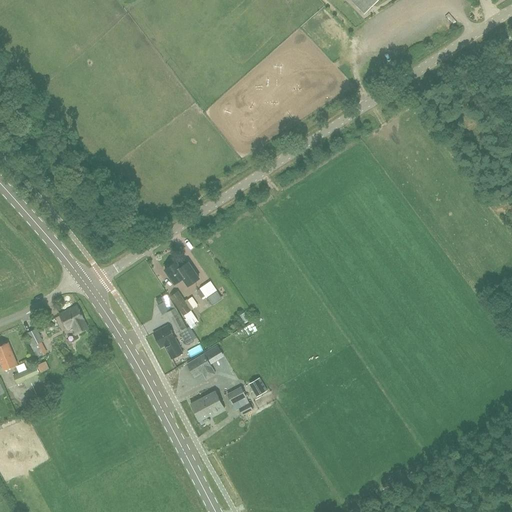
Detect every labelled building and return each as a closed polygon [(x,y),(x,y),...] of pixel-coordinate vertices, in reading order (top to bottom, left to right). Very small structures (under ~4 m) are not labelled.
[(350,0),(364,14),(378,0),(350,0)] [(179,264),(178,265),(175,262),(165,269),(175,284),(182,279),(188,287),(200,279),(188,261),(182,266),(181,265),(179,264)] [(207,297),(208,297),(213,304),(223,297),(212,279),(200,286),(207,297)] [(198,321),(193,314),(191,310),(198,305),(192,297),(187,300),(186,299),(184,301),(178,291),(170,296),(183,315),(184,315),(186,318),(185,319),(190,326),(198,321)] [(89,329),(84,321),(77,305),(59,314),(66,330),(71,327),(75,336),(89,329)] [(187,327),(176,308),(166,313),(176,332),(185,328),(192,340),(195,338),(194,335),(188,327),(187,327)] [(183,353),(176,339),(168,325),(153,333),(161,347),(165,345),(172,358),(183,353)] [(47,353),(42,342),(42,341),(36,329),(27,333),(31,341),(28,342),(35,356),(38,355),(38,357),(47,353)] [(0,361),(4,370),(18,365),(8,342),(0,345),(0,361)] [(215,374),(203,355),(187,364),(195,377),(202,373),(206,379),(215,374)] [(17,363),(20,370),(28,367),(26,360),(17,363)] [(41,372),(39,372),(36,365),(13,375),(17,385),(24,382),(27,388),(29,387),(34,399),(50,391),(41,372)] [(250,384),(257,396),(267,390),(259,378),(250,384)] [(242,389),(228,396),(232,403),(245,396),(242,389)] [(195,412),(219,399),(215,391),(191,404),(195,412)] [(219,399),(195,412),(199,420),(210,415),(211,417),(219,412),(224,409),(219,399)] [(239,408),(243,414),(253,409),(249,403),(239,408)]
